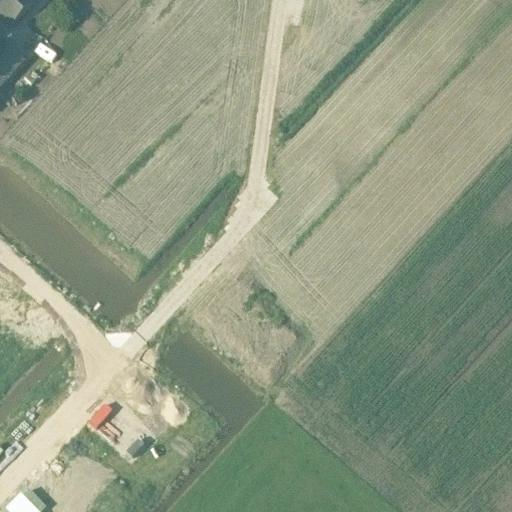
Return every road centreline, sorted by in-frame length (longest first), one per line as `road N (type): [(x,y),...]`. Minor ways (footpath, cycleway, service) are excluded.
road 1 (track): [(281,0),(256,199),(126,351)]
road 2 (residential): [(0,482),(126,351)]
